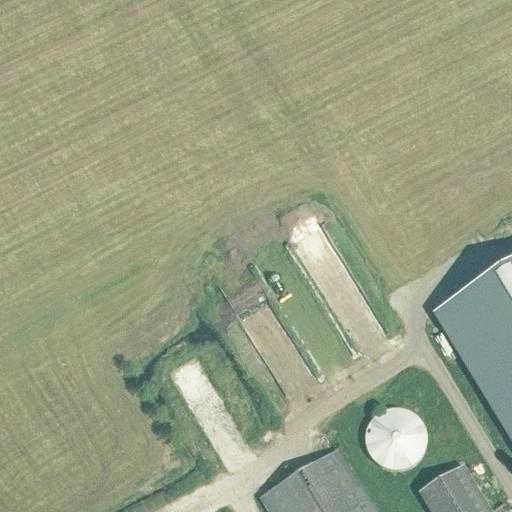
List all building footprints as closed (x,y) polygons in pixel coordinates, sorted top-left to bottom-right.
[(350,212),(314,230),(356,317),(346,322),(301,230),(275,243),(280,255),(270,260),(274,269),(250,281),(285,354),(319,338),(335,370),(353,361),(359,374),(376,365),(371,353),(409,335),(350,212)] [(511,274),(441,317),(511,436),(511,274)] [(445,407),(481,445),(494,433),(458,395),(445,407)] [(334,419),(339,428),(355,419),(350,410),(334,419)] [(415,469),(418,467),(420,464),(422,462),(424,458),(425,456),(426,450),(427,447),(427,444),(426,438),(424,432),(422,429),(418,424),(414,420),(408,417),(402,415),(399,414),(396,414),(393,414),(390,414),(387,415),(384,416),(381,418),(378,419),(373,423),(371,426),(368,431),(367,434),(366,437),(365,440),(365,446),(365,449),(365,452),(366,455),(367,458),(369,461),(371,463),(373,466),(375,468),(377,470),(380,472),(383,473),(386,474),(389,475),(392,476),(395,476),(398,476),(401,475),(405,474),(407,474),(410,472),(413,471),(415,469)] [(272,454),(298,438),(286,417),(259,433),(272,454)] [(261,503),(267,511),(373,511),(339,456),(261,503)] [(428,511),(487,511),(464,473),(421,499),(428,511)]
